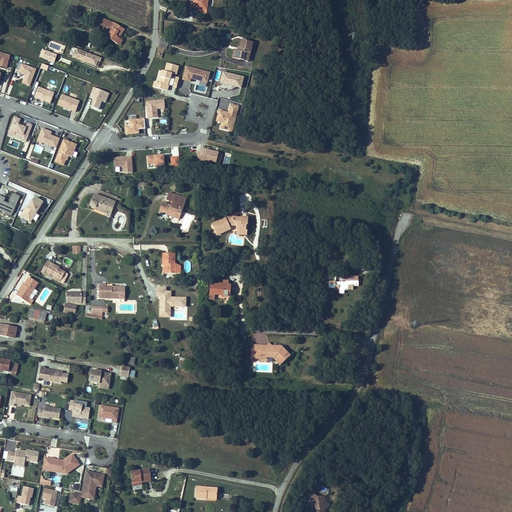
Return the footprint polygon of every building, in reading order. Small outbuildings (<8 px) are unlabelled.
[(207,0),(191,0),(191,8),(199,9),(199,11),(206,12),(207,0)] [(97,24),(108,28),(108,26),(112,27),(113,28),(107,37),(117,44),(120,39),(119,38),(117,37),(120,33),(121,34),(124,29),(114,23),(100,17),(97,24)] [(253,42),(241,39),(239,50),(234,49),(232,58),(248,61),(253,42)] [(101,58),(77,49),(76,53),(74,53),(73,57),(78,59),(79,58),(81,59),(80,60),(96,66),(98,61),(100,62),(101,58)] [(41,50),(39,58),(55,62),(57,54),(41,50)] [(0,66),(6,69),(10,55),(0,52),(0,66)] [(29,86),(36,69),(18,63),(16,69),(19,70),(19,72),(25,75),(22,83),(29,86)] [(178,67),(168,64),(165,72),(163,71),(160,83),(155,82),(154,88),(163,90),(165,84),(169,86),(172,74),(176,75),(178,67)] [(210,73),(186,66),(183,79),(191,81),(192,78),(208,82),(210,73)] [(240,88),(243,77),(223,71),(220,83),(240,88)] [(34,98),(50,104),(54,94),(38,88),(34,98)] [(89,108),(102,112),(108,92),(92,88),(88,103),(91,103),(89,108)] [(62,95),(58,105),(75,112),(79,102),(62,95)] [(217,104),(224,109),(228,103),(221,99),(217,104)] [(165,100),(147,102),(148,117),(159,116),(158,109),(166,108),(165,100)] [(238,106),(232,104),(230,112),(219,109),(217,119),(222,120),(220,126),(232,130),(238,106)] [(27,141),(32,125),(27,123),(25,127),(18,125),(20,118),(13,116),(8,135),(27,141)] [(145,130),(144,119),(129,121),(130,127),(126,127),(127,135),(141,134),(140,130),(145,130)] [(56,148),(59,139),(48,134),(49,131),(42,129),(37,141),(45,144),(44,148),(50,150),(52,146),(56,148)] [(63,139),(55,163),(69,168),(71,163),(70,162),(76,143),(63,139)] [(207,148),(197,151),(199,160),(207,158),(218,161),(221,151),(207,148)] [(165,155),(149,156),(150,166),(166,165),(165,155)] [(136,172),(135,156),(117,158),(118,167),(126,167),(127,173),(136,172)] [(117,197),(104,192),(102,197),(99,195),(94,194),(90,205),(92,206),(96,208),(95,210),(106,214),(107,211),(111,213),(115,204),(117,198),(117,197)] [(160,212),(169,215),(170,212),(173,213),(173,214),(174,215),(179,217),(183,206),(179,204),(182,197),(175,195),(173,202),(171,206),(163,203),(160,212)] [(33,196),(20,218),(31,224),(44,202),(33,196)] [(212,225),(217,235),(231,229),(230,226),(233,225),(237,225),(240,226),(240,230),(246,231),(246,225),(247,225),(248,218),(241,217),(241,218),(233,217),(229,219),(230,220),(227,221),(227,220),(226,218),(212,225)] [(240,226),(237,225),(236,233),(247,235),(247,231),(246,231),(240,230),(240,226)] [(163,264),(164,264),(166,264),(165,273),(180,273),(180,266),(176,264),(175,264),(175,253),(163,253),(163,264)] [(41,272),(62,283),(64,283),(68,275),(67,273),(59,269),(54,266),(55,265),(47,261),(41,272)] [(29,277),(25,283),(17,296),(26,301),(29,297),(38,283),(29,277)] [(336,282),(336,280),(329,280),(329,288),(335,288),(335,289),(339,289),(339,293),(344,293),(344,290),(346,290),(353,289),(353,286),(358,286),(358,277),(345,277),(345,283),(336,282)] [(17,296),(25,283),(24,282),(16,295),(17,296)] [(210,283),(209,299),(214,299),(215,294),(221,295),(221,296),(230,297),(231,285),(228,285),(224,285),(224,284),(223,284),(210,283)] [(125,287),(112,286),(112,288),(106,288),(106,284),(99,284),(98,298),(125,299),(125,287)] [(67,292),(66,303),(82,303),(82,292),(67,292)] [(64,312),(75,314),(77,306),(65,304),(64,312)] [(92,307),(91,315),(98,315),(98,316),(102,316),(102,312),(102,307),(92,307)] [(28,318),(45,321),(46,313),(37,311),(37,310),(30,308),(28,318)] [(0,334),(14,338),(17,328),(0,324),(0,334)] [(281,347),(272,346),(272,349),(261,348),(261,345),(252,345),(251,355),(260,356),(260,359),(265,359),(269,356),(270,357),(272,356),(280,365),(290,356),(281,347)] [(16,373),(18,362),(0,359),(0,358),(0,357),(0,370),(8,371),(11,372),(16,373)] [(130,367),(125,367),(122,366),(120,375),(129,376),(130,367)] [(43,380),(61,383),(61,381),(62,373),(63,372),(56,371),(55,372),(52,372),(52,370),(45,369),(45,367),(41,367),(39,378),(43,378),(43,380)] [(101,374),(101,372),(101,371),(91,370),(89,382),(99,383),(99,384),(109,386),(110,376),(101,374)] [(14,405),(15,403),(19,404),(21,404),(29,406),(31,395),(12,392),(10,404),(14,405)] [(80,417),(88,419),(90,408),(82,407),(82,405),(74,404),(75,401),(70,401),(70,405),(69,410),(73,411),(72,413),(80,414),(80,417)] [(44,406),(43,409),(40,409),(38,417),(42,417),(43,416),(49,417),(59,419),(61,409),(44,406)] [(112,422),(116,423),(118,409),(100,406),(98,417),(103,418),(105,418),(112,419),(112,422)] [(6,460),(14,461),(25,463),(25,460),(37,463),(39,452),(29,451),(29,452),(26,451),(16,450),(16,453),(8,451),(6,460)] [(56,463),(53,459),(44,457),(42,470),(51,471),(55,469),(60,470),(62,473),(78,462),(72,454),(63,461),(59,463),(56,463)] [(149,470),(131,472),(133,486),(142,484),(142,482),(151,481),(149,470)] [(102,483),(104,475),(86,472),(82,495),(71,493),(69,502),(79,504),(81,497),(85,498),(86,493),(92,495),(95,482),(102,483)] [(102,486),(102,483),(95,482),(92,495),(86,493),(85,498),(94,499),(96,485),(102,486)] [(21,497),(17,496),(16,504),(31,506),(33,488),(23,487),(21,497)] [(216,498),(217,489),(197,487),(196,498),(206,499),(206,497),(216,498)] [(44,489),(42,499),(45,499),(44,506),(55,507),(57,491),(44,489)] [(325,511),(326,511),(324,511),(324,508),(326,509),(328,504),(325,502),(324,495),(316,497),(312,494),(308,499),(315,504),(317,508),(313,509),(313,511),(325,511)]
